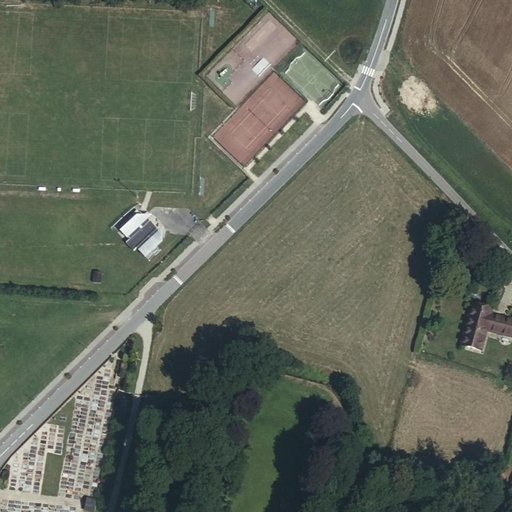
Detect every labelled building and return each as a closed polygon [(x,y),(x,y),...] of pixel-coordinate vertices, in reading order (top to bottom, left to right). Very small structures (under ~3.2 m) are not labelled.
[(152,236),(159,229),(151,221),(144,228),(137,220),(129,228),(136,236),(133,238),(141,247),(144,244),(151,252),(159,244),(152,236)] [(102,284),(103,273),(96,272),(94,283),(102,284)] [(470,339),(468,347),(484,351),(489,330),(491,331),(495,317),(491,316),(492,313),(472,308),(465,338),(470,339)] [(495,317),(491,331),(501,334),(505,319),(495,317)] [(511,320),(505,319),(501,334),(511,336),(511,320)] [(147,396),(146,397),(144,407),(155,410),(158,401),(158,399),(147,396)]
